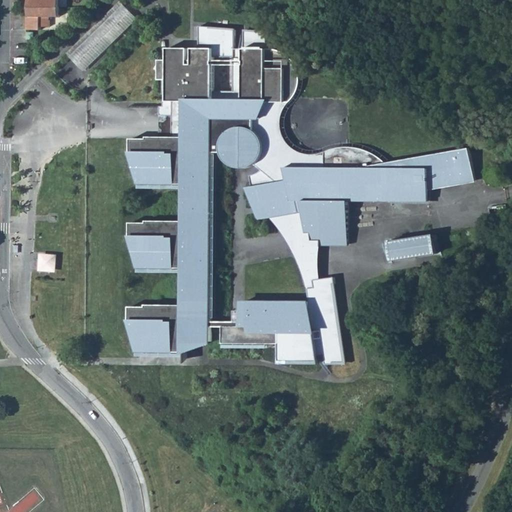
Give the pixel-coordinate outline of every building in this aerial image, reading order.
[(29,0),(29,22),(28,22),(27,31),(42,31),(42,29),(51,29),(51,19),(61,19),(61,0),(60,0),(29,0)] [(94,30),(113,48),(141,22),(122,3),(94,30)] [(251,130),(254,131),(255,120),(259,120),(268,101),(289,102),(293,96),(295,91),(297,83),(297,79),(297,72),(295,66),(293,62),(288,57),(281,53),(277,51),(270,50),(269,50),(269,34),(246,32),(246,50),(238,50),(238,31),(213,29),(213,28),(202,27),(202,50),(195,49),(194,60),(189,60),(189,50),(169,50),(169,60),(162,60),(162,80),(169,81),(169,101),(177,101),(178,115),(189,116),(188,125),(189,137),(166,137),(149,137),(149,140),(132,139),(132,154),(144,154),(144,160),(141,160),(141,184),(188,186),(187,224),(149,223),(149,225),(132,225),(132,240),(143,240),(143,246),(140,246),(140,270),(187,271),(186,307),(147,306),(147,310),(131,310),(131,325),(142,325),(142,331),(139,331),(139,354),(185,355),(186,336),(196,336),(195,343),(212,343),(212,328),(225,329),(225,345),(281,346),(281,363),(320,364),(319,358),(325,357),(326,367),(334,367),(334,365),(346,365),(335,286),(337,286),(336,279),(321,281),(314,282),(316,290),(309,291),(311,304),(247,303),(247,305),(243,305),(242,323),(212,323),(214,183),(214,153),(218,153),(225,152),(225,147),(226,142),(228,139),(230,136),(235,132),(240,130),(246,129),(251,130)] [(76,47),(95,65),(113,48),(94,30),(76,47)] [(69,54),(87,73),(95,65),(76,47),(69,54)] [(252,176),(254,188),(248,189),(257,220),(271,218),(279,227),(285,234),(289,240),(293,247),(297,254),(300,261),(304,270),(306,277),(308,285),(309,291),(316,290),(314,282),(321,281),(319,277),(318,273),(317,269),(317,263),(317,257),(319,250),(321,244),(322,243),(322,241),(313,241),(312,233),(307,233),(304,200),(304,149),(301,148),(295,144),(289,138),(286,133),(284,128),(283,122),(283,116),(285,110),(289,102),(268,101),(259,120),(255,120),(254,131),(258,134),(262,137),(264,143),(265,148),(265,154),(263,159),(259,164),(265,170),(262,172),(260,174),(256,175),(252,176)] [(225,147),(225,152),(227,158),(229,161),(234,166),(238,168),(244,169),(252,168),(255,166),(259,164),(263,159),(265,154),(265,148),(264,143),(262,137),(258,134),(254,131),(251,130),(246,129),(240,130),(235,132),(230,136),(228,139),(226,142),(225,147)] [(482,149),(469,151),(452,154),(397,163),(391,155),(383,150),(376,148),(368,145),(360,145),(347,147),(335,149),(326,152),(318,153),(312,152),(304,149),(304,200),(307,233),(312,233),(313,241),(322,241),(322,243),(348,243),(349,201),(440,202),(441,189),(442,173),(448,172),(449,188),(488,181),(486,171),(484,160),(482,149)] [(441,189),(449,188),(448,172),(442,173),(441,189)] [(437,237),(392,245),(395,263),(440,256),(437,237)] [(58,255),(40,254),(39,271),(56,273),(58,255)]
